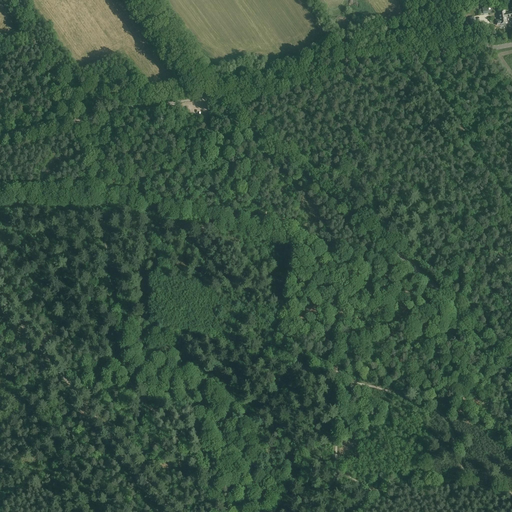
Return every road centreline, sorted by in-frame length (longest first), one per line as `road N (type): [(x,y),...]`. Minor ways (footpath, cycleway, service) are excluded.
road 1 (track): [(511,494),(472,483),(453,432),(432,408),(337,377),(347,285),(331,251),(210,217),(214,158),(203,101)]
road 2 (unclassified): [(511,374),(392,247),(216,100)]
road 3 (unclassified): [(216,100),(368,58),(511,43)]
road 4 (track): [(60,374),(115,362),(152,408),(199,426),(285,492),(295,501),(288,511)]
road 5 (track): [(0,299),(170,511)]
road 6 (track): [(115,362),(117,315),(97,195),(0,195)]
road 7 (track): [(216,100),(0,138)]
road 8 (track): [(210,217),(97,195),(81,120)]
road 9 (track): [(295,501),(322,492),(338,470),(337,377)]
road 10 (unclassified): [(216,100),(141,0)]
